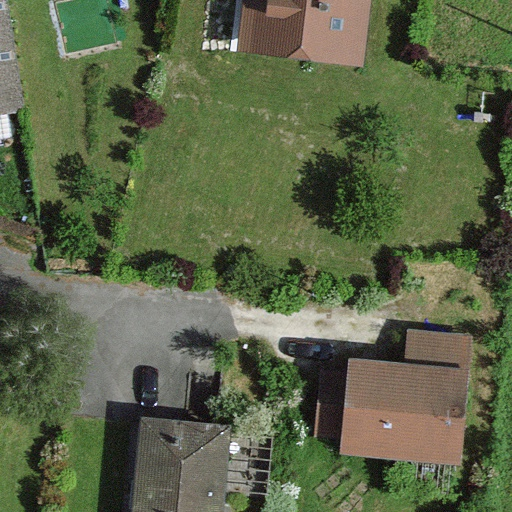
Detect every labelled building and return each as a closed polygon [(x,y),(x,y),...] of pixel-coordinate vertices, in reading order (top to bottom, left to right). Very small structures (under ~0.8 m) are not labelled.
[(7,0),(0,0),(0,113),(26,109),(7,0)] [(260,0),(256,39),(270,41),(274,0),(260,0)] [(354,49),(360,0),(274,0),(270,41),(354,49)] [(326,429),(354,431),(352,446),(457,454),(465,347),(425,344),(423,376),(359,371),(358,386),(330,384),(326,429)] [(224,440),(152,435),(145,511),(223,511),(229,441),(224,440)]
